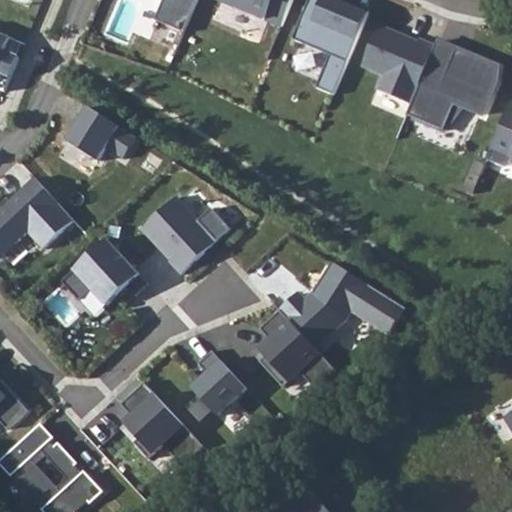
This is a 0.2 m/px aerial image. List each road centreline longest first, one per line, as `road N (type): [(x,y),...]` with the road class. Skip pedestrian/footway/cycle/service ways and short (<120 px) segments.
road 1 (track): [(511,303),(185,511)]
road 2 (residential): [(0,318),(82,404),(220,286)]
road 3 (residential): [(82,0),(23,136),(0,158)]
